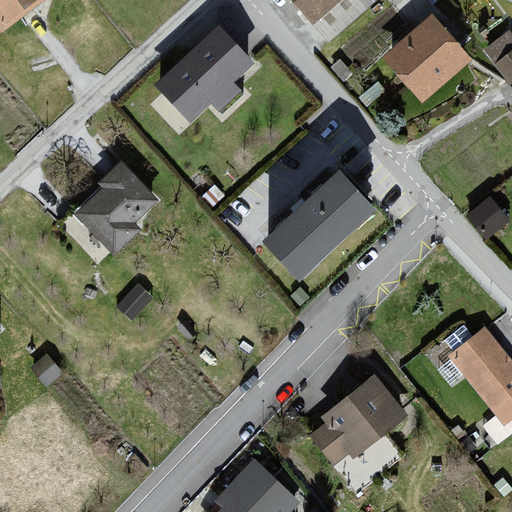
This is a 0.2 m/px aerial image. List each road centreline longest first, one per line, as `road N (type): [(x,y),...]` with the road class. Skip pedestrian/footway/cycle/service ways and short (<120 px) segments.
road 1 (residential): [(431,217),(152,511)]
road 2 (residential): [(431,217),(252,0)]
road 3 (residential): [(206,0),(0,187)]
